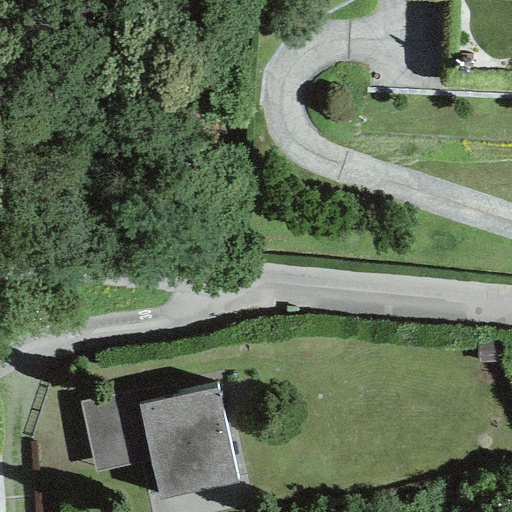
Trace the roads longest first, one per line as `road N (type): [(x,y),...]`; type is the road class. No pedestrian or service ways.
road 1 (residential): [(231,279),(511,300)]
road 2 (residential): [(231,279),(201,317),(34,357),(0,375)]
road 3 (residential): [(0,254),(231,279)]
